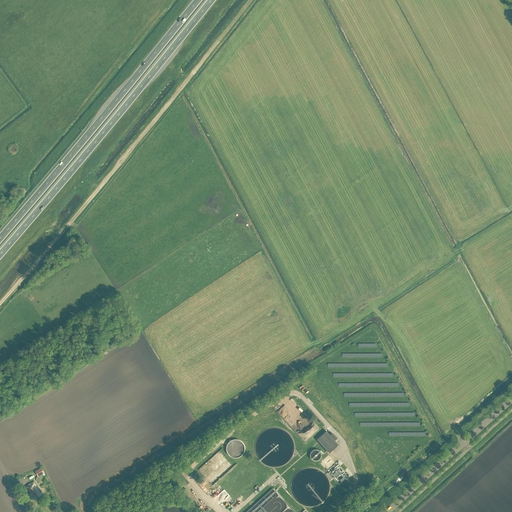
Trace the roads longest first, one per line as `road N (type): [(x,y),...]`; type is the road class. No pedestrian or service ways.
road 1 (track): [(249,0),(0,303)]
road 2 (trunk): [(0,254),(211,0)]
road 3 (trunk): [(197,0),(0,238)]
road 4 (tertiary): [(387,511),(511,399)]
